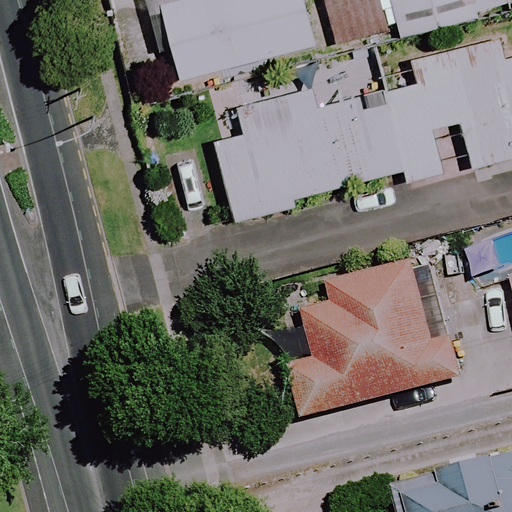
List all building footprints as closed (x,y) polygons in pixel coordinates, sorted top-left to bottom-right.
[(303,0),(185,0),(163,6),(183,84),(316,50),(303,0)] [(378,0),(324,0),(334,47),(386,36),(378,0)] [(501,0),(388,0),(399,40),(505,14),(501,0)] [(236,223),(295,207),(293,198),(402,169),(406,184),(443,174),(432,133),(461,126),(474,174),(511,163),(511,37),(208,117),(236,223)] [(455,335),(436,261),(331,287),(336,306),(305,314),(318,362),(291,369),(304,422),(467,380),(455,335)] [(511,511),(511,458),(439,473),(441,483),(399,492),(402,511),(511,511)]
